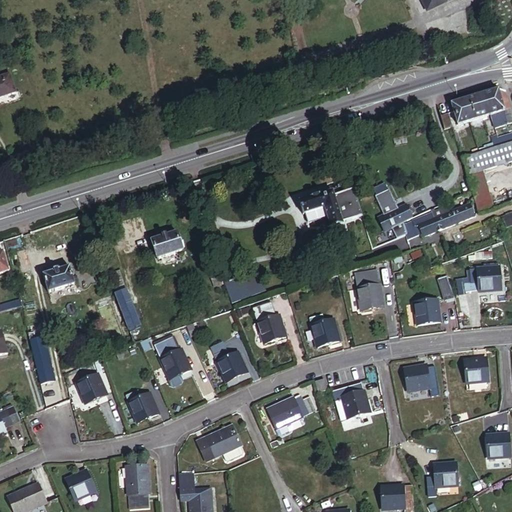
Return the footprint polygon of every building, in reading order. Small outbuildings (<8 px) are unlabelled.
[(446,7),(442,0),(421,0),(433,24),(460,11),(456,2),(446,7)] [(11,76),(0,78),(0,99),(16,94),(11,76)] [(511,122),(511,116),(505,93),(498,91),(452,105),(458,126),(491,116),(495,128),(511,122)] [(453,128),(449,115),(442,117),(446,131),(453,128)] [(495,148),(511,142),(511,133),(492,140),(495,148)] [(343,151),(342,137),(336,138),(333,143),(334,149),(338,151),(343,151)] [(511,142),(495,148),(462,158),(467,175),(468,175),(484,170),(511,161),(511,142)] [(495,208),(484,170),(468,175),(469,178),(473,191),(480,214),(495,208)] [(473,191),(469,178),(450,187),(451,190),(445,193),(449,202),(457,198),(473,191)] [(362,216),(354,190),(334,196),(333,193),(299,203),(303,216),(305,215),(308,224),(328,218),(332,230),(343,227),(342,223),(362,216)] [(424,236),(477,217),(472,203),(461,207),(459,203),(450,206),(452,211),(444,215),(442,210),(403,225),(404,230),(407,236),(409,241),(423,236),(424,236)] [(411,220),(406,206),(392,212),(384,216),(379,218),(385,233),(387,236),(394,233),(392,228),(403,224),(411,220)] [(392,212),(390,207),(382,211),(384,216),(392,212)] [(504,229),(511,225),(511,214),(500,219),(504,229)] [(407,236),(404,230),(399,232),(399,233),(399,234),(399,235),(400,239),(407,236)] [(183,252),(177,233),(152,241),(158,260),(162,259),(173,255),(183,252)] [(0,274),(9,272),(3,252),(0,252),(0,274)] [(175,260),(173,255),(162,259),(163,264),(175,260)] [(110,278),(105,263),(91,268),(97,283),(110,278)] [(49,294),(76,286),(70,268),(43,276),(49,294)] [(501,291),(500,269),(470,272),(471,285),(467,286),(468,295),(482,294),(482,293),(501,291)] [(221,283),(218,273),(211,275),(214,285),(221,283)] [(362,312),(384,309),(379,279),(376,280),(376,274),(367,276),(367,281),(357,283),(362,312)] [(232,305),(265,294),(260,278),(227,289),(232,305)] [(455,299),(448,278),(439,280),(445,303),(455,300),(455,299)] [(141,329),(127,291),(116,295),(134,345),(141,343),(137,330),(141,329)] [(441,323),(437,299),(415,302),(418,327),(441,323)] [(0,314),(23,308),(21,301),(0,307),(0,314)] [(264,345),(286,338),(279,317),(276,318),(271,302),(252,308),(264,345)] [(139,323),(144,322),(141,308),(136,309),(139,323)] [(339,343),(334,321),(325,323),(323,315),(310,319),(318,348),(339,343)] [(148,340),(176,331),(173,324),(146,333),(148,340)] [(54,383),(44,339),(36,341),(34,334),(29,335),(41,386),(54,383)] [(191,372),(182,351),(180,352),(174,339),(155,347),(170,381),(191,372)] [(227,351),(224,344),(211,349),(214,357),(227,351)] [(248,375),(238,354),(230,357),(227,351),(214,357),(226,384),(248,375)] [(466,384),(489,382),(487,360),(465,362),(466,384)] [(439,388),(436,368),(428,370),(427,367),(405,371),(408,393),(439,388)] [(107,396),(98,376),(77,385),(86,405),(107,396)] [(328,391),(325,381),(316,383),(319,393),(328,391)] [(370,414),(362,385),(334,393),(342,421),(370,414)] [(150,395),(141,398),(139,391),(126,397),(138,424),(159,415),(150,395)] [(277,431),(304,420),(303,417),(317,411),(311,398),(303,401),(301,397),(295,400),(294,399),(267,410),(277,431)] [(0,435),(6,433),(4,428),(20,422),(15,408),(6,412),(0,414),(0,435)] [(243,453),(241,447),(242,446),(233,427),(197,443),(206,463),(222,456),(225,461),(227,462),(242,455),(243,453)] [(488,460),(511,458),(509,436),(487,437),(488,460)] [(429,498),(436,498),(436,488),(458,487),(456,465),(434,466),(435,478),(427,479),(429,498)] [(151,494),(149,466),(126,468),(128,497),(130,497),(131,510),(150,508),(148,494),(151,494)] [(95,493),(86,472),(66,481),(75,501),(95,493)] [(25,511),(47,503),(39,484),(9,497),(15,511),(25,511)] [(414,511),(413,487),(382,488),(383,511),(405,509),(405,511),(414,511)] [(213,511),(211,490),(180,492),(181,503),(190,502),(190,511),(213,511)]
